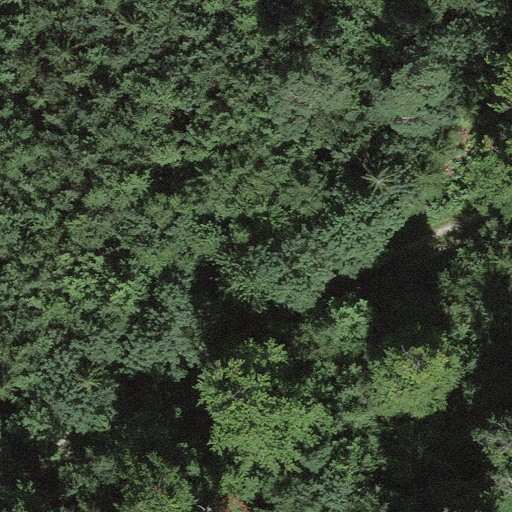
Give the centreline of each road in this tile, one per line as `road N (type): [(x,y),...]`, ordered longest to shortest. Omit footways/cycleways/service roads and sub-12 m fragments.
road 1 (track): [(0,471),(132,401),(300,295),(511,213)]
road 2 (track): [(237,511),(462,232)]
road 3 (track): [(511,88),(412,202),(383,264)]
